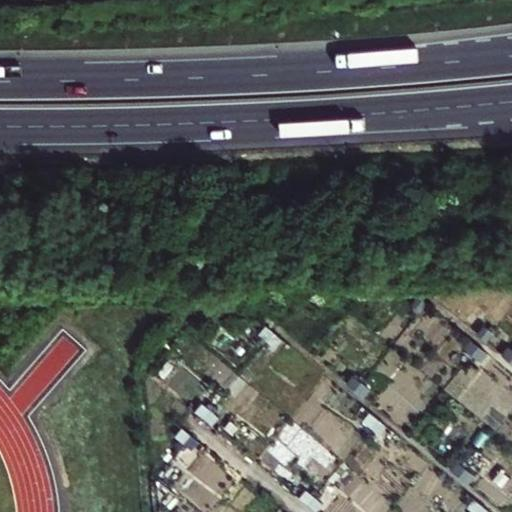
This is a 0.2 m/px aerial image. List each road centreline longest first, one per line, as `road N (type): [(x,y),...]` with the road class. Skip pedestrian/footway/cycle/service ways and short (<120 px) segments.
road 1 (trunk): [(511,55),(316,72),(0,81)]
road 2 (trunk): [(0,126),(318,117),(511,101)]
